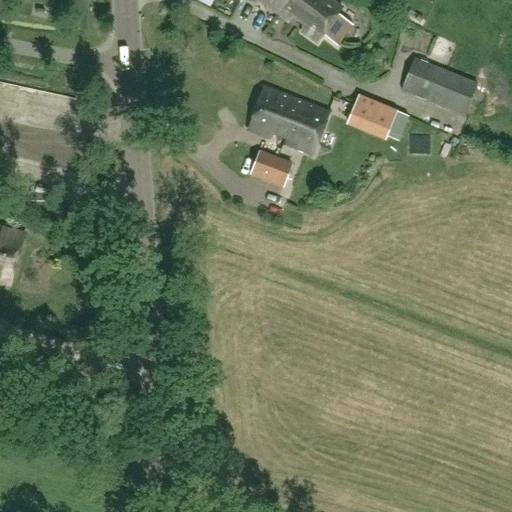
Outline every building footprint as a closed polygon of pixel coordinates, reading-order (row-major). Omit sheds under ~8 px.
[(255,0),(256,1),(256,0),(259,0),(289,20),(293,15),(304,24),(303,31),(318,42),(324,35),(337,45),(352,25),(338,15),(343,9),(330,0),(255,0)] [(465,116),(478,84),(414,58),(401,90),(465,116)] [(264,89),(248,131),(271,140),(273,134),(286,139),(284,145),(313,155),(328,113),(264,89)] [(399,142),(409,117),(383,106),(360,96),(348,125),(385,140),(386,136),(399,142)] [(283,187),(291,166),(260,154),(252,175),(283,187)] [(0,283),(9,286),(25,235),(0,227),(0,283)]
